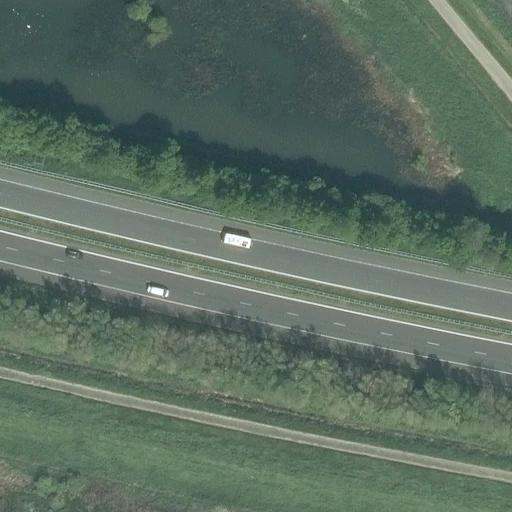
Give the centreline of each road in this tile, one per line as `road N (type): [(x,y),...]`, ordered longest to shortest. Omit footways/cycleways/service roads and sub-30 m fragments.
road 1 (motorway): [(511,306),(0,192)]
road 2 (motorway): [(0,251),(511,363)]
road 3 (track): [(511,478),(0,376)]
